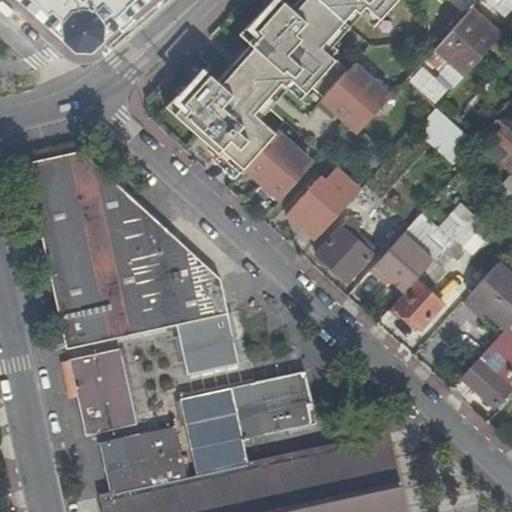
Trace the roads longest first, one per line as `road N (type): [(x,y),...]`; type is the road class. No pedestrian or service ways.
road 1 (residential): [(88,93),(511,475)]
road 2 (tertiary): [(0,311),(45,511)]
road 3 (tertiary): [(197,0),(88,93)]
